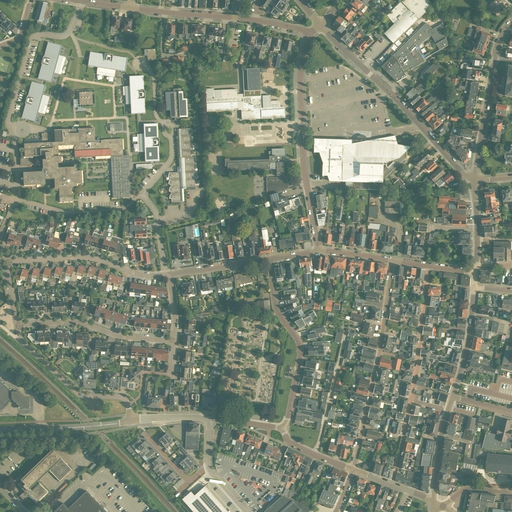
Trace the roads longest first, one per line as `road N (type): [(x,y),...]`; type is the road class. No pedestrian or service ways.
road 1 (residential): [(319,250),(299,80),(311,32)]
road 2 (residential): [(475,178),(323,26)]
road 3 (residential): [(393,260),(353,469)]
road 4 (residential): [(311,32),(130,7)]
road 5 (residential): [(283,429),(300,349),(277,312),(269,258)]
road 6 (residential): [(170,274),(82,258),(6,261)]
road 7 (residential): [(130,421),(125,400),(78,393),(24,343),(17,325)]
road 8 (residential): [(475,178),(494,57),(511,22)]
road 9 (residential): [(173,340),(83,323),(17,325)]
road 10 (residential): [(429,266),(410,398)]
road 11 (residential): [(0,429),(130,421)]
